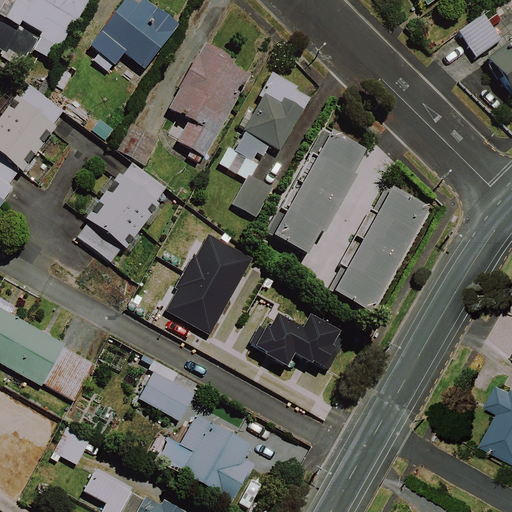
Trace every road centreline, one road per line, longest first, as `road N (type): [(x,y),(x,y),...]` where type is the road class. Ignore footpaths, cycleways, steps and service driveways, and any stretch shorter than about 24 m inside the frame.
road 1 (secondary): [(330,511),(466,272),(511,207)]
road 2 (residential): [(511,205),(303,0)]
road 3 (unknown): [(429,125),(334,285)]
road 4 (unknown): [(227,0),(163,72),(131,128)]
